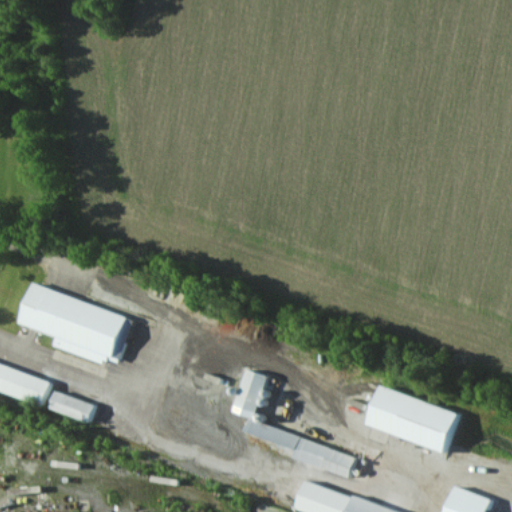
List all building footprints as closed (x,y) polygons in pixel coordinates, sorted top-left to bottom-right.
[(63,335),(60,347),(127,367),(142,316),(40,285),(28,325),(63,335)] [(0,388),(52,405),(60,380),(0,361),(0,388)] [(263,424),(278,376),(255,369),(243,409),(200,396),(195,413),(217,419),(214,429),(254,441),(256,434),(287,443),(284,454),(359,476),(366,454),(263,424)] [(97,423),(103,406),(62,391),(56,408),(97,423)] [(471,413),(408,392),(395,432),(458,453),(471,413)] [(409,511),(311,484),(302,511),(409,511)]
